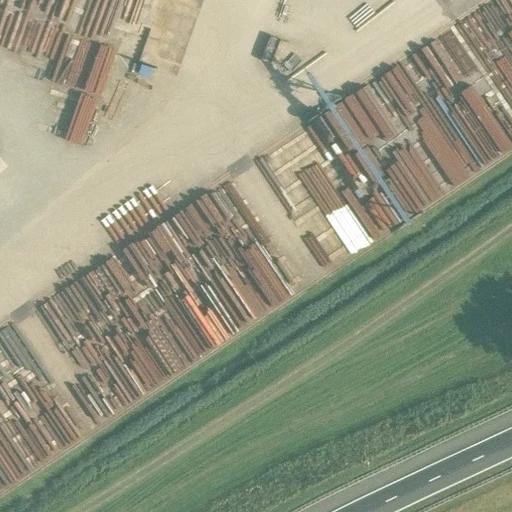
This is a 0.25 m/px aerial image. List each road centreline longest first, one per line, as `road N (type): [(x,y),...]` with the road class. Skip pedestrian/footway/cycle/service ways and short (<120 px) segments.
road 1 (unknown): [(0,266),(389,36)]
road 2 (motorway): [(511,442),(367,511)]
